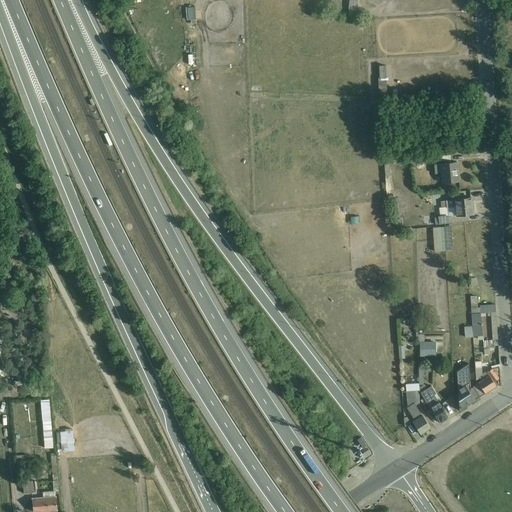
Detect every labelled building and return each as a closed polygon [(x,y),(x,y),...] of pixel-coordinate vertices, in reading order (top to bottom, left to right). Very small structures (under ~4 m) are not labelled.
[(357,0),(349,0),(348,11),(357,12),(357,0)] [(188,7),(186,7),(187,20),(190,20),(190,24),(196,24),(194,8),(188,8),(188,7)] [(379,66),(379,78),(378,78),(379,103),(387,103),(385,66),(379,66)] [(417,156),(418,164),(431,163),(430,155),(417,156)] [(441,183),(458,181),(457,162),(434,164),(435,174),(440,174),(441,183)] [(455,216),(473,214),(471,198),(440,201),(441,208),(439,208),(440,216),(438,216),(438,217),(434,218),(435,225),(449,223),(448,216),(455,215),(455,216)] [(369,209),(370,215),(371,215),(372,218),(377,217),(377,215),(378,215),(377,208),(369,209)] [(401,219),(394,220),(394,227),(402,227),(401,219)] [(477,296),(470,296),(473,337),(477,336),(478,340),(483,340),(482,316),(490,316),(492,341),(483,341),(484,348),(495,348),(495,346),(498,346),(495,305),(480,306),(480,307),(477,308),(477,296)] [(431,350),(431,341),(418,341),(418,350),(431,350)] [(479,397),(498,385),(495,381),(498,379),(494,372),(495,372),(494,371),(494,372),(492,369),(490,370),(489,369),(482,374),(481,361),(475,362),(476,383),(471,386),(479,397)] [(463,409),(479,397),(471,386),(469,387),(465,381),(454,385),(455,396),(463,409)] [(420,434),(430,428),(414,403),(421,402),(419,383),(405,384),(407,407),(407,408),(414,420),(412,422),(420,434)] [(439,423),(447,417),(444,411),(446,410),(441,400),(438,402),(433,394),(435,393),(431,386),(420,393),(439,423)] [(49,400),(40,400),(42,421),(43,421),(44,448),(53,448),(49,400)] [(65,431),(60,432),(62,452),(75,451),(72,428),(65,429),(65,431)] [(24,494),(36,493),(34,481),(23,483),(24,494)] [(33,511),(37,511),(57,510),(56,496),(55,497),(55,494),(55,491),(53,491),(42,492),(43,498),(32,499),(33,511)]
